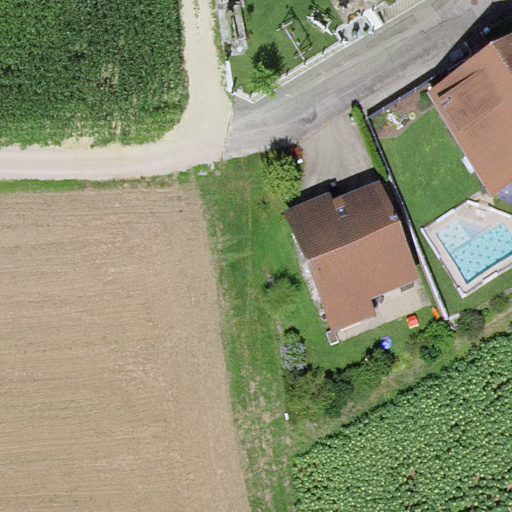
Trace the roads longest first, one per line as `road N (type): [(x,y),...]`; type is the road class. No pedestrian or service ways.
road 1 (track): [(221,152),(285,511)]
road 2 (residential): [(221,152),(475,0)]
road 3 (track): [(221,152),(0,159)]
road 4 (track): [(190,0),(221,152)]
